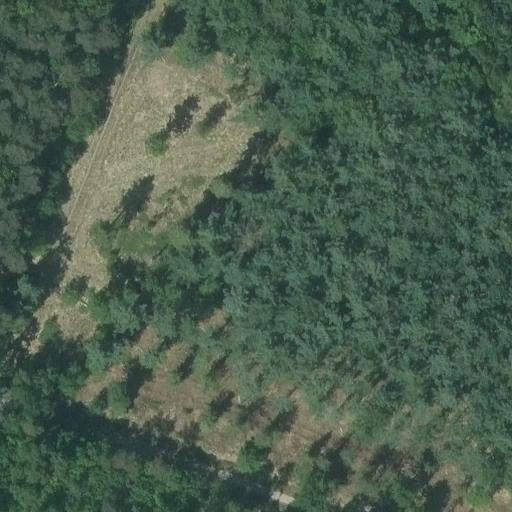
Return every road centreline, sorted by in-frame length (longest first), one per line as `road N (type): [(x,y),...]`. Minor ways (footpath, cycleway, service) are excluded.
road 1 (track): [(160,0),(11,406)]
road 2 (track): [(0,403),(159,448),(310,511)]
